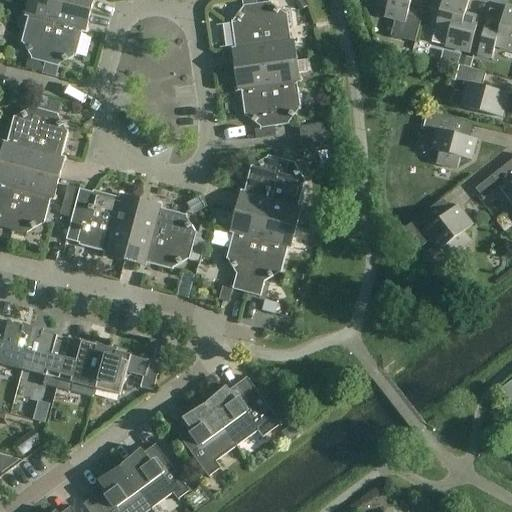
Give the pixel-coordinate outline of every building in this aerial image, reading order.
[(44,64),(45,64),(61,4),(45,0),(29,0),(26,12),(25,17),(28,18),(21,44),(23,44),(31,59),(31,60),(28,60),(26,69),(42,73),(44,64)] [(61,0),(61,4),(91,12),(94,0),(61,0)] [(232,54),(235,71),(266,66),(257,5),(256,0),(242,0),(243,7),(243,9),(233,22),(231,22),(235,49),(232,49),(233,54),(232,54)] [(415,44),(423,13),(409,9),(411,0),(376,0),(375,6),(387,9),(384,18),(395,21),(391,37),(415,44)] [(481,12),(467,8),(469,0),(443,0),(441,8),(436,9),(434,14),(439,17),(435,32),(449,35),(445,47),(470,54),(481,12)] [(257,5),(266,66),(297,62),(297,61),(295,45),(294,40),(291,41),(287,14),(285,15),(272,4),(272,3),(257,5)] [(87,28),(91,12),(61,4),(45,64),(59,68),(59,66),(74,58),(76,58),(82,32),(85,33),(87,28)] [(511,8),(505,7),(503,18),(489,14),(477,56),(492,60),(495,48),(511,52),(511,8)] [(297,62),(266,66),(275,128),(289,126),(289,124),(299,110),(301,110),(297,84),(300,83),(299,79),(300,78),(299,73),(312,71),(310,60),(297,61),(297,62)] [(275,128),(266,66),(235,71),(237,87),(238,92),(241,91),(245,118),(247,118),(260,128),(261,130),(275,128)] [(502,119),(509,94),(482,87),(486,73),(459,66),(453,91),(465,94),(461,108),(502,119)] [(45,111),(29,171),(59,179),(64,163),(63,163),(64,158),(61,158),(68,132),(67,131),(58,117),(61,104),(47,100),(45,111)] [(45,111),(31,108),(30,109),(16,118),(14,117),(7,143),(4,143),(3,147),(0,156),(0,163),(29,171),(45,111)] [(472,162),(477,141),(451,134),(454,120),(428,113),(421,137),(434,140),(431,151),(440,153),(436,165),(457,170),(460,159),(472,162)] [(333,135),(331,123),(300,128),(301,140),(333,135)] [(334,147),(333,135),(301,140),(303,152),(334,147)] [(266,220),(282,161),(268,157),(267,159),(253,167),(251,167),(244,192),(241,192),(240,196),(235,212),(266,220)] [(511,160),(491,177),(499,188),(504,184),(511,195),(511,160)] [(282,161),(266,220),(296,228),(301,212),(300,212),(302,207),(298,207),(305,181),(304,180),(295,166),(296,164),(282,161)] [(29,171),(0,163),(0,227),(13,231),(29,171)] [(29,171),(13,231),(27,235),(27,233),(42,225),(44,225),(50,199),(53,200),(55,196),(59,179),(29,171)] [(61,212),(73,216),(80,190),(68,187),(61,212)] [(80,190),(73,216),(133,231),(141,201),(125,196),(124,197),(120,196),(119,199),(93,192),(93,194),(80,190)] [(141,201),(133,231),(193,247),(197,233),(195,233),(186,218),(187,217),(161,210),(162,207),(157,205),(141,201)] [(464,233),(473,226),(458,206),(436,223),(427,211),(405,228),(421,248),(431,240),(440,252),(447,246),(454,256),(471,242),(464,233)] [(266,220),(235,212),(231,229),(230,233),(233,234),(226,260),(228,261),(237,275),(233,290),(247,294),(266,220)] [(125,262),(133,231),(73,216),(66,241),(79,244),(79,246),(105,253),(104,256),(109,257),(108,257),(125,262)] [(266,220),(247,294),(260,298),(264,282),(279,274),(281,274),(287,248),(291,249),(292,245),(296,228),(266,220)] [(189,261),(193,247),(133,231),(125,262),(141,266),(146,267),(147,264),(173,271),(173,269),(188,260),(189,261)] [(275,314),(277,305),(265,301),(263,311),(275,314)] [(265,319),(263,327),(281,331),(283,322),(265,319)] [(0,364),(22,370),(20,379),(33,329),(24,325),(23,328),(9,324),(4,342),(0,341),(0,364)] [(43,386),(57,389),(65,357),(65,356),(64,358),(53,355),(58,337),(44,333),(44,330),(33,329),(20,379),(21,379),(23,371),(46,377),(43,386)] [(93,399),(94,399),(105,355),(107,349),(97,344),(96,347),(82,343),(77,362),(66,359),(66,357),(65,357),(57,389),(70,393),(73,384),(95,390),(93,399)] [(145,373),(148,361),(131,356),(117,353),(117,350),(107,349),(105,355),(94,399),(96,390),(120,396),(128,369),(145,373)] [(153,392),(160,364),(148,361),(145,373),(141,389),(153,392)] [(246,380),(230,391),(227,387),(207,404),(207,405),(206,405),(243,456),(244,456),(237,447),(258,432),(264,441),(265,440),(264,438),(280,426),(281,428),(283,427),(245,376),(244,377),(246,380)] [(206,405),(205,406),(205,405),(183,419),(186,424),(176,431),(174,429),(173,429),(210,480),(211,479),(210,477),(220,470),(221,472),(222,471),(216,462),(236,448),(243,456),(206,405)] [(155,446),(145,454),(142,449),(121,466),(122,467),(121,467),(154,511),(152,509),(173,494),(179,503),(180,502),(179,500),(188,493),(190,495),(191,494),(154,444),(153,444),(155,446)] [(121,467),(120,468),(98,482),(101,486),(91,493),(89,491),(88,492),(103,511),(148,511),(151,510),(152,511),(153,511),(154,511),(121,467)]
